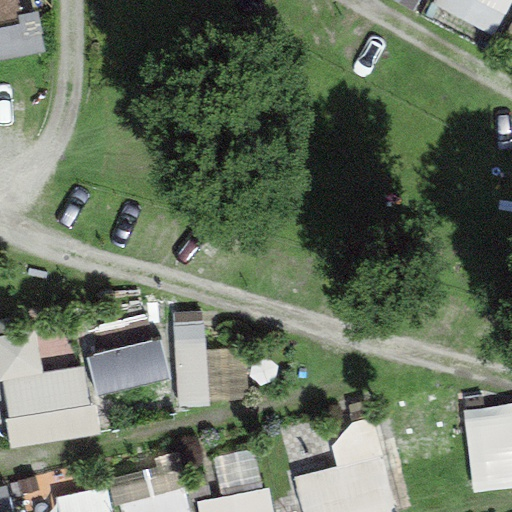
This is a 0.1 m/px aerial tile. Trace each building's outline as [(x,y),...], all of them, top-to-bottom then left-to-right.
[(0,0),(0,20),(16,18),(12,0),(0,0)] [(511,0),(442,0),(497,31),(511,3),(511,0)] [(94,312),(101,384),(169,378),(162,306),(94,312)] [(215,396),(210,311),(179,312),(184,398),(215,396)] [(13,445),(106,422),(91,359),(48,370),(38,327),(0,335),(0,416),(6,415),(13,445)] [(407,467),(474,448),(455,381),(388,399),(407,467)] [(478,480),(511,475),(511,401),(468,407),(478,480)] [(342,459),(301,465),(307,511),(393,511),(399,511),(385,412),(336,419),(342,459)] [(221,456),(227,483),(265,474),(258,447),(221,456)] [(0,511),(119,511),(110,471),(0,494),(0,511)] [(203,487),(204,511),(280,511),(279,483),(203,487)] [(131,511),(197,511),(194,484),(128,494),(131,511)]
